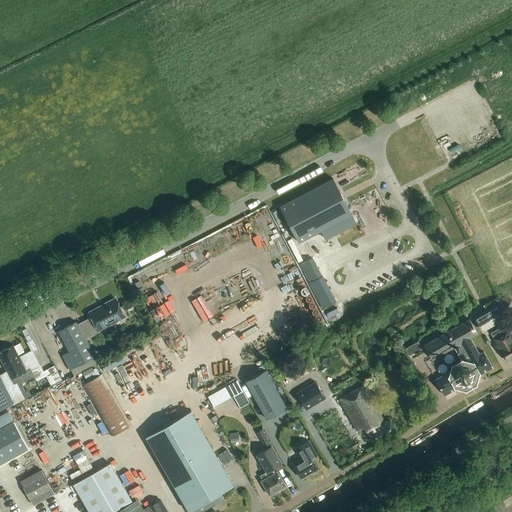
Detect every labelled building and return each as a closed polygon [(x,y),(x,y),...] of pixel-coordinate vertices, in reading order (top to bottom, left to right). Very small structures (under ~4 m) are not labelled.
[(334,178),(280,206),(299,242),(353,214),(334,178)] [(201,268),(228,257),(221,242),(163,266),(169,279),(186,272),(188,276),(202,270),(201,268)] [(85,337),(125,316),(115,298),(89,312),(91,317),(78,324),(77,321),(59,330),(70,351),(62,355),(70,370),(95,357),(85,337)] [(499,304),(476,317),(483,330),(506,316),(499,304)] [(478,375),(493,366),(484,350),(480,353),(470,337),(477,332),(469,318),(424,344),(432,358),(454,346),(462,359),(469,355),(471,358),(436,378),(445,394),(460,385),(461,386),(478,376),(478,375)] [(494,338),(506,358),(511,354),(511,337),(508,330),(505,332),(502,328),(492,334),(494,338)] [(32,338),(28,341),(33,351),(37,349),(32,338)] [(419,341),(409,347),(413,353),(423,347),(419,341)] [(25,398),(17,381),(21,379),(19,374),(26,371),(13,344),(0,351),(0,357),(7,370),(0,373),(0,376),(14,403),(25,398)] [(36,356),(24,363),(28,371),(31,369),(37,380),(47,374),(36,356)] [(95,358),(72,370),(74,375),(98,362),(95,358)] [(99,365),(87,369),(90,378),(101,373),(99,365)] [(266,369),(245,381),(267,419),(288,407),(266,369)] [(83,385),(112,436),(132,424),(102,374),(83,385)] [(14,403),(0,376),(0,407),(12,402),(13,404),(14,403)] [(211,393),(217,405),(238,395),(243,406),(253,402),(242,379),(211,393)] [(316,381),(297,392),(307,409),(326,398),(316,381)] [(375,443),(397,430),(390,419),(385,422),(364,384),(340,398),(358,430),(365,425),(375,443)] [(0,464),(29,448),(15,421),(14,421),(9,411),(0,416),(0,464)] [(193,411),(148,437),(189,509),(187,510),(188,511),(216,511),(214,506),(225,500),(220,493),(234,485),(193,411)] [(266,428),(261,431),(269,447),(274,444),(266,428)] [(293,462),(302,477),(318,468),(312,457),(317,455),(309,440),(294,448),(300,458),(293,462)] [(272,445),(256,455),(266,472),(261,475),(263,479),(262,480),(270,494),(286,485),(278,471),(277,471),(275,467),(282,462),(272,445)] [(88,448),(77,453),(86,471),(96,466),(88,448)] [(111,462),(74,484),(90,511),(111,511),(133,500),(111,462)] [(55,493),(42,469),(21,480),(34,504),(55,493)] [(168,511),(161,499),(144,509),(138,499),(115,511),(168,511)]
